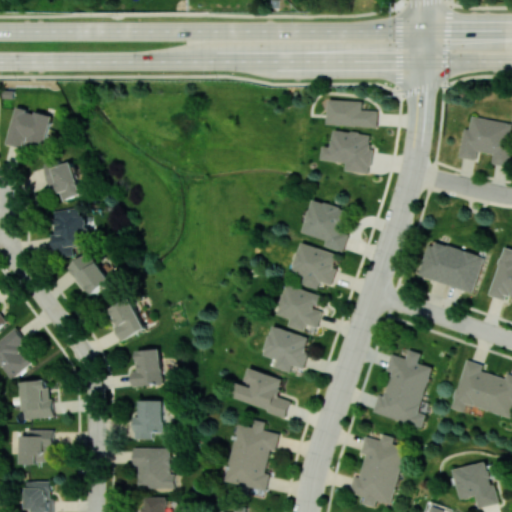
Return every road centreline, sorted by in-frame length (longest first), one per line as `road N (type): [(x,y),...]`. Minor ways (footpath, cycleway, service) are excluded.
road 1 (secondary): [(511,29),(0,30)]
road 2 (secondary): [(0,60),(511,60)]
road 3 (residential): [(96,511),(91,365),(19,262)]
road 4 (residential): [(373,290),(307,511)]
